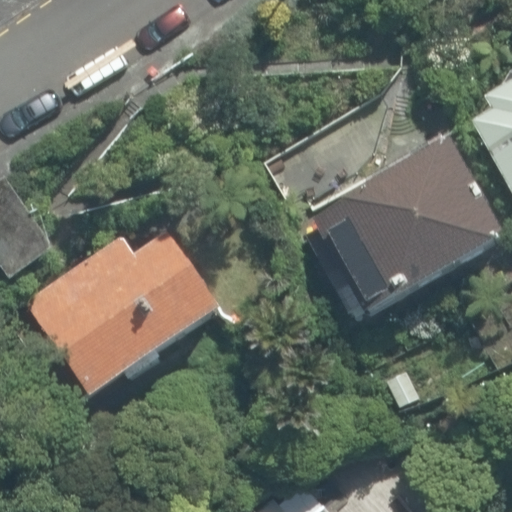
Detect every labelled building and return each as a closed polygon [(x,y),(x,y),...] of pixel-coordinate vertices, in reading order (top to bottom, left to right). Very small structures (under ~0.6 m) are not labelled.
[(511,99),(475,117),(511,178),(511,99)] [(511,245),(511,244),(456,139),(317,213),(373,318),(511,245)] [(48,252),(0,192),(0,270),(5,279),(48,252)] [(226,307),(163,241),(131,258),(120,246),(63,284),(67,299),(33,325),(80,411),(226,307)] [(367,511),(346,484),(309,511),(367,511)]
